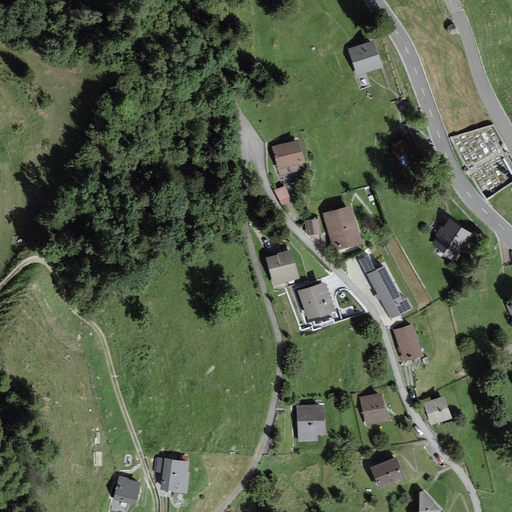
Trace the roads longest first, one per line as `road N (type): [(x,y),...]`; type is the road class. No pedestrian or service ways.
road 1 (residential): [(478,511),(469,486),(415,418),(371,308),(284,216),(250,147),(243,204),(280,372),(253,469),(219,511)]
road 2 (track): [(155,511),(97,330),(72,308),(42,260),(25,263),(0,288)]
road 3 (secondary): [(370,0),(401,42),(458,181),(511,238)]
road 4 (track): [(186,0),(250,147)]
road 5 (residential): [(511,141),(451,0)]
